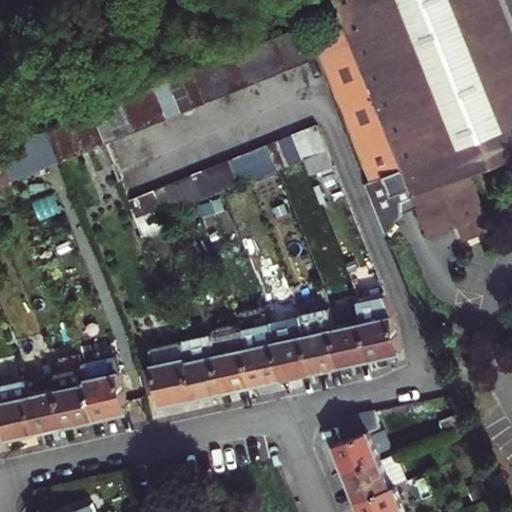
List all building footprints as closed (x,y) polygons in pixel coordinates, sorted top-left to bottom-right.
[(334,0),(339,13),(309,25),(310,28),(381,0),(334,0)] [(511,157),(511,0),(381,0),(310,28),(345,110),(376,184),(367,187),(389,239),(407,212),(420,208),(432,240),(461,228),(467,243),(494,231),(471,175),(511,157)] [(321,63),(309,29),(295,34),(309,68),(321,63)] [(295,34),(284,39),(298,72),(309,68),(295,34)] [(284,39),(272,44),(285,77),(298,72),(284,39)] [(285,77),(272,44),(258,49),(272,82),(285,77)] [(272,82),(258,49),(246,54),(260,87),(272,82)] [(260,87),(246,54),(233,59),(247,92),(260,87)] [(247,92),(233,59),(221,64),(234,97),(247,92)] [(234,97),(221,64),(208,69),(221,102),(234,97)] [(208,69),(196,73),(209,107),(221,102),(208,69)] [(196,73),(184,78),(197,112),(209,107),(196,73)] [(184,78),(171,83),(185,117),(197,112),(184,78)] [(185,117),(171,83),(159,88),(172,122),(185,117)] [(172,122),(159,88),(146,93),(160,126),(172,122)] [(160,126),(146,93),(139,96),(135,98),(149,131),(160,126)] [(149,131),(135,98),(121,103),(135,136),(149,131)] [(121,103),(109,108),(122,141),(135,136),(121,103)] [(122,141),(109,108),(97,113),(110,146),(122,141)] [(47,133),(60,166),(110,146),(97,113),(47,133)] [(318,129),(306,133),(317,159),(329,154),(318,129)] [(5,149),(18,183),(60,166),(47,133),(5,149)] [(306,133),(294,138),(305,164),(306,163),(317,159),(306,133)] [(305,164),(294,138),(281,143),(292,169),(305,164)] [(292,169),(281,143),(269,148),(280,174),(292,169)] [(280,174),(269,148),(256,153),(266,179),(280,174)] [(5,149),(0,151),(0,189),(18,183),(5,149)] [(256,153),(243,158),(254,184),(266,179),(256,153)] [(306,163),(313,180),(336,170),(329,154),(317,159),(306,163)] [(254,184),(243,158),(230,163),(241,189),(253,184),(254,184)] [(241,189),(230,163),(219,168),(229,193),(241,189)] [(229,193),(219,168),(207,173),(218,198),(224,195),(229,193)] [(218,198),(207,173),(195,177),(206,203),(218,198)] [(206,203),(195,177),(183,182),(193,208),(196,206),(206,203)] [(183,182),(171,187),(181,212),(193,208),(183,182)] [(171,187),(158,192),(168,217),(169,217),(181,212),(171,187)] [(158,192),(142,199),(153,223),(168,217),(158,192)] [(153,223),(142,199),(133,202),(143,228),(153,223)] [(403,357),(396,320),(389,301),(361,307),(373,363),(403,357)] [(373,363),(361,307),(334,312),(345,368),(373,363)] [(345,368),(334,312),(303,318),(307,337),(316,374),(345,368)] [(273,325),(243,332),(256,386),(286,380),(275,331),(273,325)] [(286,380),(316,374),(307,337),(302,338),(298,325),(275,331),(286,380)] [(256,386),(243,332),(214,338),(226,393),(256,386)] [(226,393),(214,338),(186,344),(197,399),(226,393)] [(197,399),(186,344),(154,350),(165,405),(197,399)] [(89,368),(100,418),(134,411),(121,356),(87,362),(89,368)] [(73,424),(100,418),(89,368),(61,373),(63,379),(65,389),(73,424)] [(63,379),(35,385),(37,394),(65,389),(63,379)] [(14,436),(45,430),(37,394),(35,385),(34,380),(2,386),(6,401),(14,436)] [(73,424),(65,389),(37,394),(45,430),(73,424)] [(0,439),(14,436),(6,401),(0,401),(0,439)] [(343,449),(353,474),(388,461),(386,458),(392,455),(382,431),(379,414),(340,421),(350,446),(343,449)] [(446,428),(449,437),(465,431),(462,422),(446,428)] [(363,501),(399,487),(411,483),(401,456),(388,461),(353,474),(363,501)] [(409,511),(399,487),(363,501),(367,511),(409,511)] [(67,511),(97,511),(93,502),(67,511)]
